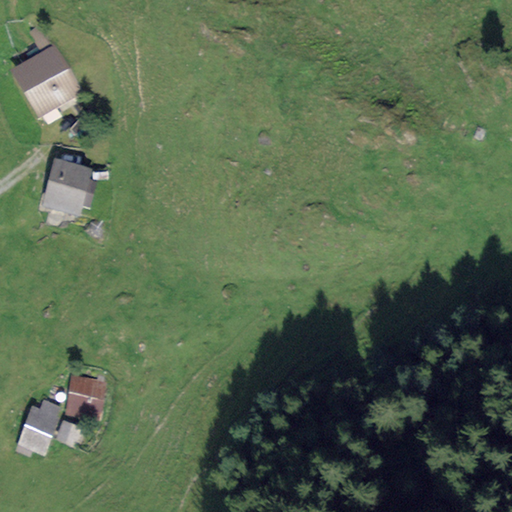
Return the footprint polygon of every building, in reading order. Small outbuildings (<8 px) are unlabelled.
[(56,49),(15,77),(46,122),(87,95),(56,49)] [(93,170),(56,160),(43,206),(81,217),(93,170)] [(114,383),(80,377),(76,402),(110,408),(114,383)] [(53,408),(38,404),(29,438),(60,447),(71,406),(55,401),(53,408)] [(90,424),(74,420),(70,435),(86,439),(90,424)]
